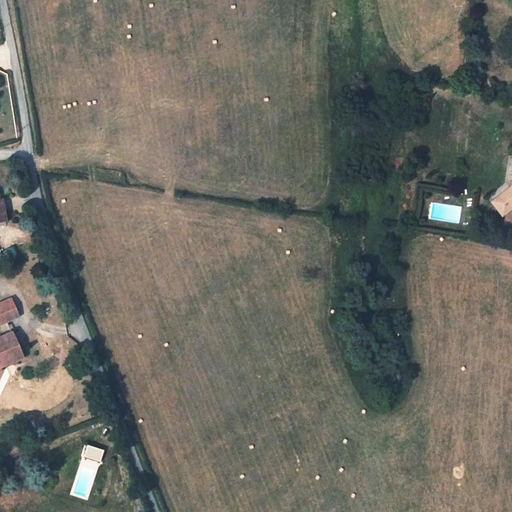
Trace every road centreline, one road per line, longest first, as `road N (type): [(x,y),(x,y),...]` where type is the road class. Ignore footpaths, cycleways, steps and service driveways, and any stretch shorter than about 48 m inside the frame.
road 1 (residential): [(156,511),(38,212),(28,152)]
road 2 (residential): [(28,152),(2,0)]
